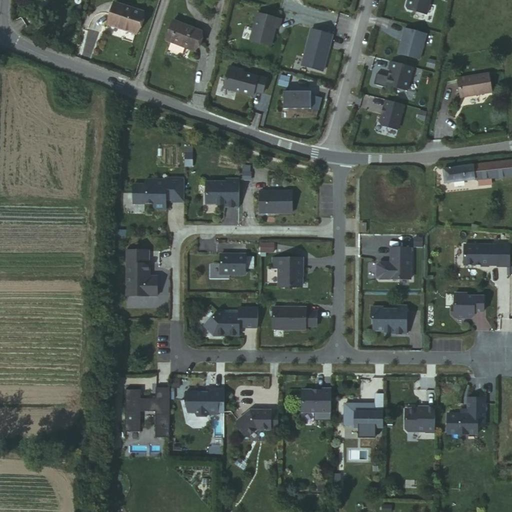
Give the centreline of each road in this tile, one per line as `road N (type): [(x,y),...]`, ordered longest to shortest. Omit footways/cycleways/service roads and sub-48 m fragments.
road 1 (unclassified): [(329,155),(0,37)]
road 2 (residential): [(175,353),(175,240),(186,228),(338,230)]
road 3 (unclassified): [(511,145),(341,156)]
road 4 (residential): [(175,353),(337,354)]
road 5 (residential): [(337,354),(497,358)]
road 6 (residential): [(329,155),(368,0)]
road 7 (residential): [(338,230),(337,354)]
